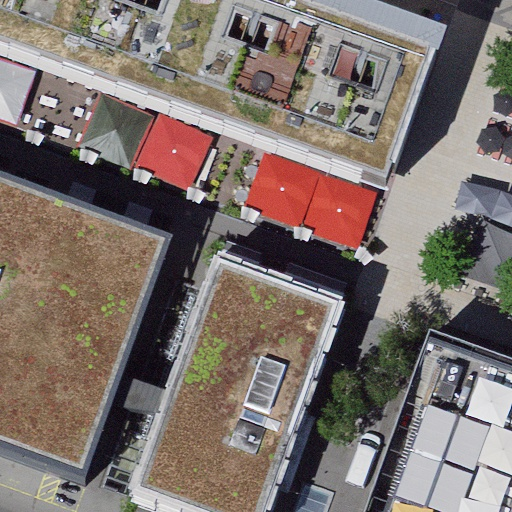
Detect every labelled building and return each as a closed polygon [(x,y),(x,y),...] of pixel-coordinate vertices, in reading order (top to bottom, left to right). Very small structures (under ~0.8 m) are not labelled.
[(451,36),(353,0),(0,0),(0,49),(240,138),(253,142),(392,194),(412,142),(451,36)] [(124,375),(172,241),(81,209),(0,179),(0,456),(14,461),(85,487),(113,407),(124,375)] [(468,254),(511,272),(511,196),(496,190),(468,254)] [(348,293),(222,248),(170,392),(162,415),(130,502),(159,511),(269,511),(297,435),(348,293)] [(511,511),(511,370),(430,341),(366,511),(511,511)] [(170,392),(124,375),(113,407),(162,415),(170,392)]
